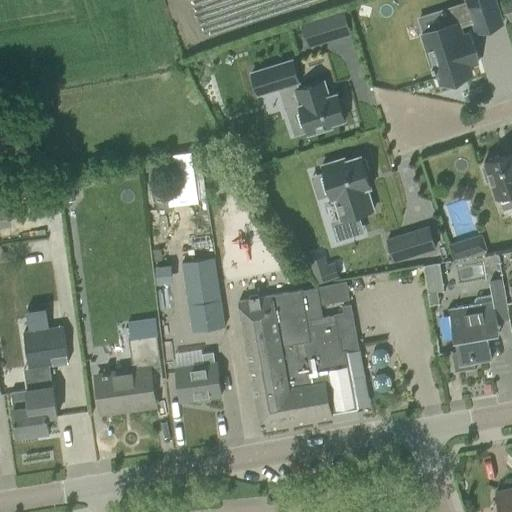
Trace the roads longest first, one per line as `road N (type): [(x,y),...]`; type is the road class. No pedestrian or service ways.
road 1 (residential): [(109,489),(419,432)]
road 2 (residential): [(511,105),(405,139),(391,100)]
road 3 (residential): [(363,511),(337,502),(244,511)]
